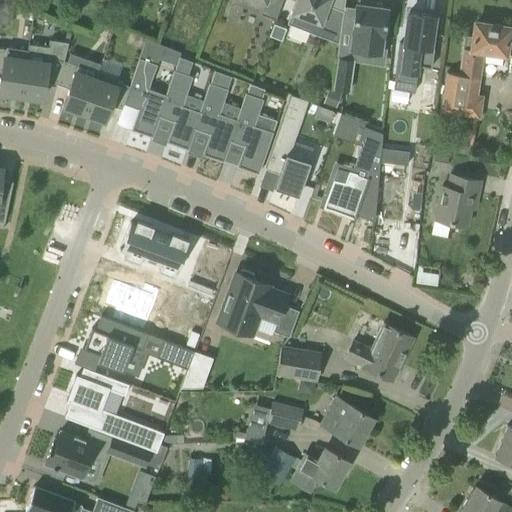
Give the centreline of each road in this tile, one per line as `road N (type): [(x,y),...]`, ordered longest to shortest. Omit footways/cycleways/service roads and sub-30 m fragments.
road 1 (residential): [(479,338),(187,196),(107,169)]
road 2 (residential): [(0,468),(107,169)]
road 3 (residential): [(392,511),(422,469),(479,338)]
